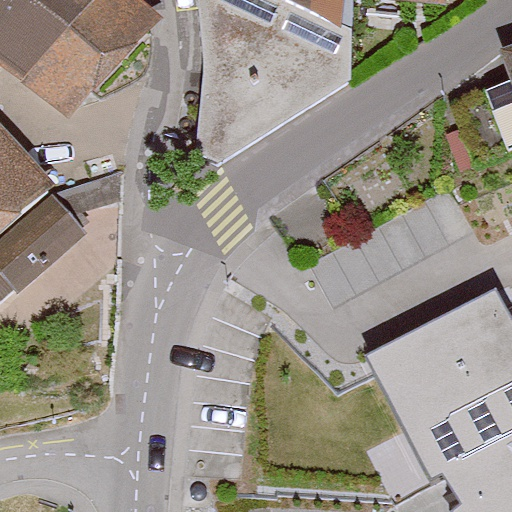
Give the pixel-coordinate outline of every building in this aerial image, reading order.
[(0,0),(0,64),(71,128),(165,29),(130,0),(0,0)] [(365,75),(211,0),(193,0),(202,66),(197,147),(221,164),(365,75)] [(283,0),(338,23),(347,0),(283,0)] [(0,132),(0,245),(56,194),(0,132)] [(58,201),(0,252),(0,274),(25,303),(94,242),(58,201)] [(511,511),(511,325),(495,298),(369,371),(422,499),(430,511),(511,511)]
